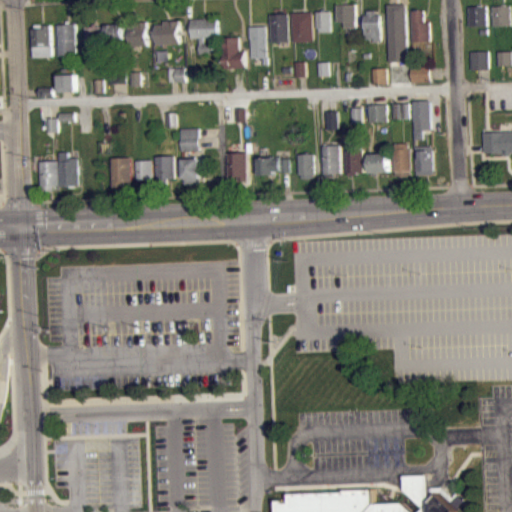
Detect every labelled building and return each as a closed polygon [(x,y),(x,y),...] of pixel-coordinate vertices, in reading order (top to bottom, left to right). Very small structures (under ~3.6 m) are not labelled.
[(340,20),(340,0),(353,0),(353,3),(358,3),(359,26),(346,26),(346,20),(340,20)] [(511,4),(511,24),(495,25),(494,5),(511,4)] [(470,6),(471,26),(489,25),(488,5),(470,6)] [(366,14),(367,37),(377,37),(377,40),(384,40),(383,13),(378,14),(378,9),(370,10),(370,14),(366,14)] [(413,9),(414,22),(415,22),(416,41),(433,40),(432,21),(427,21),(426,9),(413,9)] [(318,10),(319,27),(321,27),(321,31),(333,30),(332,10),(318,10)] [(295,12),(296,41),(316,41),(315,11),(295,12)] [(272,14),(273,41),(290,40),(289,13),(272,14)] [(192,18),(193,37),(200,37),(200,43),(200,53),(215,53),(215,42),(205,42),(205,37),(219,37),(219,18),(207,19),(207,17),(192,18)] [(157,24),(157,43),(181,42),(181,19),(165,20),(165,23),(157,24)] [(148,20),(148,44),(131,44),(131,21),(148,20)] [(106,24),(117,24),(117,22),(124,22),(124,38),(106,38),(106,24)] [(59,23),(60,55),(78,54),(77,23),(59,23)] [(35,28),(36,56),(55,56),(54,24),(45,24),(37,24),(37,28),(35,28)] [(87,25),(102,25),(102,47),(90,47),(90,38),(87,38),(87,25)] [(251,26),(267,25),(269,63),(265,63),(265,56),(252,57),(251,26)] [(107,46),(124,46),(125,30),(108,30),(107,46)] [(240,36),(241,49),(247,48),(247,66),(239,66),(226,67),(226,64),(227,64),(226,36),(240,36)] [(472,50),(472,68),(490,68),(490,49),(472,50)] [(511,50),(499,50),(500,64),(511,64),(511,50)] [(511,57),(500,58),(501,72),(511,71),(511,57)] [(297,60),(298,76),(309,76),(308,60),(297,60)] [(321,61),(321,75),(332,74),(331,61),(321,61)] [(414,66),(415,81),(434,80),(433,65),(414,66)] [(170,67),(170,81),(183,81),(187,81),(186,66),(170,67)] [(375,67),(376,83),(389,83),(388,67),(375,67)] [(331,82),(331,68),(321,69),(321,82),(331,82)] [(111,82),(127,82),(126,69),(111,70),(111,82)] [(132,84),(142,84),(142,70),(132,70),(132,84)] [(61,74),(62,91),(66,91),(79,91),(78,73),(61,74)] [(187,88),(187,74),(170,74),(170,88),(187,88)] [(95,78),(95,92),(105,91),(104,78),(95,78)] [(142,78),(132,78),(132,92),(143,92),(142,78)] [(127,89),(127,80),(112,81),(112,90),(127,89)] [(42,87),(42,91),(42,96),(56,96),(55,86),(42,87)] [(42,104),(56,103),(56,93),(42,93),(42,104)] [(416,100),(418,128),(435,128),(434,99),(416,100)] [(372,103),(373,121),(391,120),(391,102),(372,103)] [(396,102),(397,118),(412,117),(412,102),(396,102)] [(354,107),(355,122),(366,121),(365,106),(354,107)] [(238,107),(239,121),(247,121),(246,107),(238,107)] [(329,110),(330,128),(342,127),(341,110),(329,110)] [(62,111),(63,120),(78,120),(78,111),(62,111)] [(169,112),(170,125),(179,125),(178,112),(169,112)] [(248,114),(239,114),(238,127),(247,127),(248,114)] [(365,129),(365,114),(354,114),(354,129),(365,129)] [(49,117),(49,130),(60,131),(60,117),(49,117)] [(63,128),(77,127),(77,118),(62,119),(63,128)] [(169,119),(169,134),(178,133),(178,119),(169,119)] [(60,124),(50,124),(51,138),(60,138),(60,124)] [(183,127),(184,149),(201,148),(201,139),(201,127),(183,127)] [(511,154),(506,154),(506,152),(495,153),(495,151),(487,151),(487,128),(499,128),(499,130),(511,129),(511,154)] [(349,149),(349,172),(367,171),(366,141),(351,142),(352,149),(349,149)] [(401,175),(412,175),(412,174),(414,174),(414,147),(412,147),(412,142),(399,142),(399,148),(397,148),(398,174),(401,174),(401,175)] [(325,145),(326,173),(344,172),(343,144),(325,145)] [(420,145),(420,173),(437,172),(436,144),(420,145)] [(81,156),(81,184),(63,184),(63,160),(64,160),(64,151),(72,151),(72,157),(81,156)] [(230,152),(230,176),(242,176),(242,180),(248,180),(248,174),(248,152),(230,152)] [(301,153),(301,174),(303,174),(303,177),(315,177),(315,173),(317,173),(316,152),(301,153)] [(373,153),(374,171),(394,171),(393,153),(373,153)] [(159,155),(160,178),(178,177),(177,155),(159,155)] [(113,157),(132,156),(132,181),(126,181),(126,186),(114,186),(113,157)] [(262,173),(261,156),(277,156),(277,158),(291,157),(292,171),(287,171),(283,171),(283,169),(277,170),(277,173),(262,173)] [(185,158),(186,183),(202,182),(202,175),(204,175),(203,163),(202,163),(202,157),(185,158)] [(138,160),(139,180),(155,179),(154,159),(138,160)] [(43,160),(61,160),(61,184),(55,185),(55,190),(43,190),(43,160)] [(277,499),(277,511),(453,511),(456,509),(441,495),(438,493),(434,495),(430,492),(429,473),(404,474),(405,489),(424,506),(419,511),(414,511),(403,501),(389,502),(375,502),(375,488),(346,489),(346,490),(289,492),(289,502),(285,502),(285,499),(277,499)]
